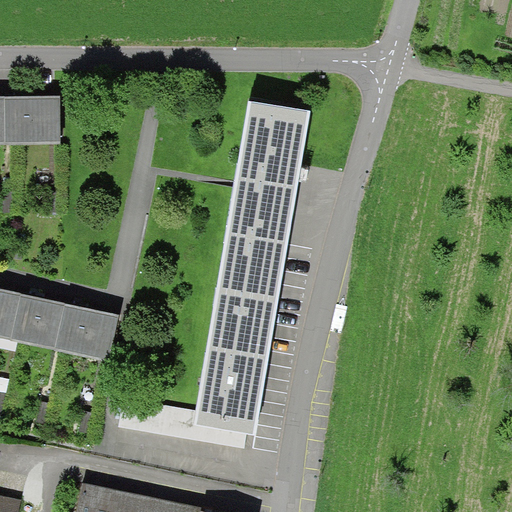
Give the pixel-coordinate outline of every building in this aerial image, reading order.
[(306,103),(243,91),(191,421),(243,430),(252,430),(306,103)] [(62,141),(61,98),(7,98),(7,142),(62,141)] [(0,289),(0,335),(15,340),(26,295),(0,289)] [(70,306),(26,295),(15,340),(59,350),(70,306)] [(112,362),(122,317),(70,306),(59,350),(112,362)] [(191,421),(189,412),(123,400),(118,429),(240,450),(243,430),(191,421)] [(188,511),(82,488),(76,511),(188,511)] [(0,511),(20,511),(23,500),(0,495),(0,511)]
